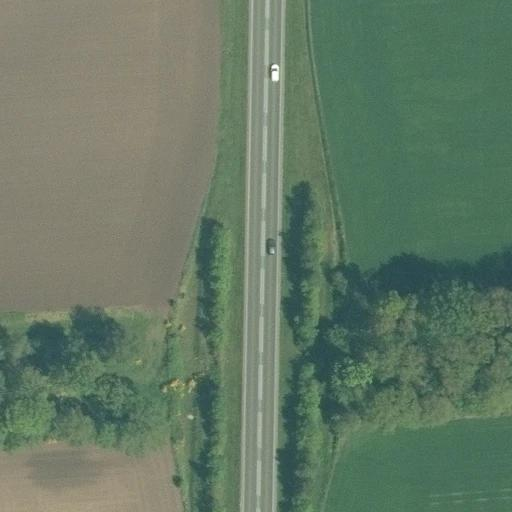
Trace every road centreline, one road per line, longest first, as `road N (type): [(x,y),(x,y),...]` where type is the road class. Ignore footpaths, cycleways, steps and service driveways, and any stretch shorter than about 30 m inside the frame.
road 1 (trunk): [(258,511),(267,0)]
road 2 (track): [(511,330),(366,343)]
road 3 (track): [(0,375),(138,364)]
